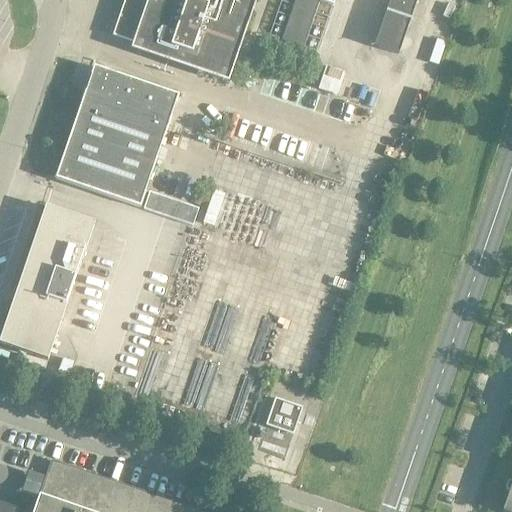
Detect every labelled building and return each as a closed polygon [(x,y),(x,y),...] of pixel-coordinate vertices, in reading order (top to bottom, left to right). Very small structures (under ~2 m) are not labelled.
[(124,0),(112,37),(133,44),(130,51),(227,84),(256,0),(124,0)] [(294,0),(293,5),(279,0),(279,2),(293,6),(289,17),(275,12),(275,14),(289,18),(285,28),(271,24),(271,25),(284,30),(281,40),(267,35),(267,36),(278,40),(277,43),(282,45),(283,42),(317,54),(318,52),(303,47),(307,37),(321,42),(322,41),(307,36),(311,26),(325,31),(326,29),(312,24),(315,14),(329,19),(330,17),(316,12),(319,2),(333,7),(335,0),(294,0)] [(416,0),(389,0),(374,44),(398,53),(416,0)] [(93,67),(84,94),(56,173),(54,179),(139,208),(178,96),(93,67)] [(148,195),(142,210),(191,227),(197,212),(148,195)] [(94,224),(45,207),(13,301),(0,337),(0,345),(47,361),(94,224)] [(301,409),(274,400),(265,427),(292,436),(301,409)] [(199,511),(50,461),(32,511),(199,511)] [(511,511),(511,481),(501,511),(511,511)]
